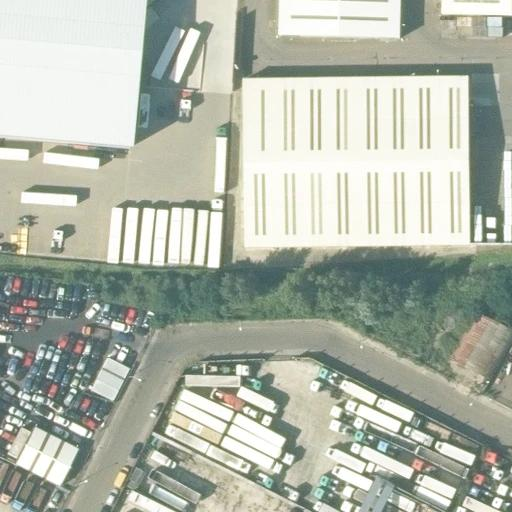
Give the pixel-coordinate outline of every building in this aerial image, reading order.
[(0,0),(0,137),(129,149),(139,37),(155,24),(146,13),(141,17),(141,11),(153,0),(0,0)] [(279,0),(279,35),(399,39),(400,0),(279,0)] [(511,0),(442,0),(442,15),(511,16),(511,0)] [(243,80),(245,247),(470,245),(468,77),(243,80)] [(470,244),(511,244),(511,188),(511,187),(511,157),(504,169),(485,169),(507,181),(493,209),(493,217),(477,217),(470,230),(470,244)] [(450,360),(488,382),(511,339),(511,332),(477,313),(450,360)] [(90,390),(112,401),(128,369),(107,358),(90,390)] [(32,427),(14,463),(59,485),(77,449),(32,427)] [(22,446),(15,443),(7,457),(14,461),(22,446)]
